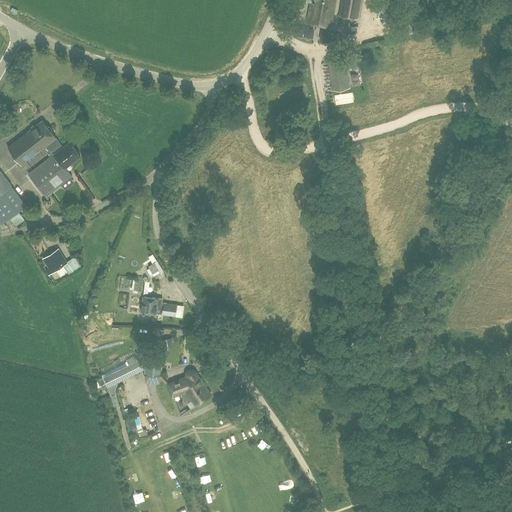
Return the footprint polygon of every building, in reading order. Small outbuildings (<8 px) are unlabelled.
[(331,25),(335,0),(307,0),(311,1),(307,21),(331,25)] [(357,19),(360,0),(341,0),(339,15),(357,19)] [(382,0),(379,16),(393,19),(396,0),(382,0)] [(332,90),(351,87),(347,59),(328,61),(332,90)] [(52,154),(62,145),(42,120),(8,147),(21,165),(46,146),(52,154)] [(62,145),(52,154),(53,155),(29,173),(46,196),(72,176),(65,167),(80,155),(70,142),(63,147),(62,145)] [(0,193),(11,185),(0,170),(0,193)] [(11,185),(0,193),(0,222),(1,224),(26,204),(11,186),(12,186),(11,185)] [(67,262),(58,249),(43,258),(52,272),(57,269),(61,277),(68,272),(69,275),(81,266),(75,257),(67,262)] [(152,278),(163,271),(157,261),(153,255),(150,257),(153,264),(146,268),(152,278)] [(139,293),(141,281),(121,278),(120,290),(139,293)] [(182,317),(183,306),(177,305),(177,304),(164,302),(164,298),(144,295),(141,311),(161,314),(161,313),(162,314),(182,317)] [(161,376),(163,358),(164,348),(147,346),(144,375),(161,376)] [(137,361),(136,358),(102,376),(99,378),(103,386),(107,385),(108,387),(144,369),(139,360),(137,361)] [(184,377),(185,377),(170,383),(174,395),(180,393),(187,403),(190,408),(196,405),(211,395),(197,374),(197,373),(197,372),(196,372),(196,371),(195,370),(195,369),(194,369),(193,369),(193,368),(192,368),(191,368),(190,368),(189,368),(188,369),(187,369),(187,370),(186,370),(185,371),(185,372),(184,373),(184,374),(184,375),(184,376),(184,377)] [(143,430),(139,416),(126,420),(130,434),(136,432),(137,437),(148,434),(146,429),(143,430)] [(168,461),(173,460),(169,447),(164,449),(168,461)] [(176,497),(179,506),(187,503),(184,494),(176,497)]
